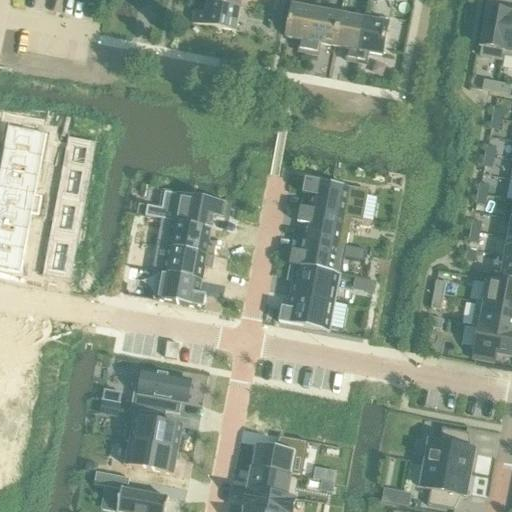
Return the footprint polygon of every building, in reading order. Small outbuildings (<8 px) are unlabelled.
[(240,9),(241,0),(209,0),(209,2),(240,9)] [(283,17),(286,1),(279,0),(275,0),(273,15),(283,17)] [(236,32),(240,9),(209,2),(206,17),(195,15),(193,24),(236,32)] [(309,55),(317,13),(293,8),(287,39),(302,42),(299,53),(309,55)] [(317,13),(309,55),(318,57),(320,45),(334,48),(341,17),(342,10),(331,8),(330,15),(317,13)] [(488,11),(479,58),(501,62),(502,58),(510,15),(488,11)] [(280,32),(283,17),(273,15),(270,30),(280,32)] [(511,59),(511,15),(510,15),(502,58),(511,59)] [(356,64),(364,22),(341,17),(334,48),(349,51),(347,62),(356,64)] [(364,22),(356,64),(365,66),(368,54),(382,57),(390,20),(379,18),(377,24),(364,22)] [(482,92),(495,94),(497,84),(484,82),(482,92)] [(497,84),(495,94),(509,97),(511,87),(497,84)] [(495,110),(493,120),(501,122),(503,112),(495,110)] [(499,133),(501,122),(493,120),(491,131),(499,133)] [(8,128),(3,151),(42,158),(46,135),(33,132),(34,128),(22,126),(22,130),(8,128)] [(486,158),(494,160),(496,149),(488,148),(486,158)] [(75,149),(72,164),(83,166),(86,151),(75,149)] [(3,151),(0,169),(0,171),(38,178),(42,158),(3,151)] [(492,170),(494,160),(486,158),(484,169),(492,170)] [(0,171),(0,189),(41,197),(41,196),(35,195),(38,178),(0,171)] [(70,173),(68,184),(80,186),(82,175),(70,173)] [(306,181),(303,196),(311,197),(308,211),(308,212),(351,220),(351,221),(372,225),(372,223),(363,221),(368,192),(333,185),(333,184),(331,183),(331,186),(306,181)] [(68,184),(66,195),(77,197),(80,186),(68,184)] [(478,196),(487,198),(489,187),(480,185),(478,196)] [(0,189),(0,208),(32,214),(38,215),(41,197),(0,189)] [(147,207),(145,219),(161,221),(211,230),(212,227),(213,227),(213,226),(212,226),(213,220),(214,221),(214,219),(213,219),(214,217),(221,218),(224,205),(165,194),(162,210),(147,207)] [(485,208),(487,198),(478,196),(476,206),(485,208)] [(0,208),(0,227),(28,233),(32,214),(0,208)] [(65,208),(63,219),(73,221),(75,210),(65,208)] [(300,209),(297,224),(305,226),(303,240),(346,248),(351,221),(351,220),(308,212),(308,211),(300,209)] [(63,219),(61,231),(71,232),(73,221),(63,219)] [(161,221),(156,247),(214,258),(214,257),(211,256),(213,244),(209,243),(211,230),(161,221)] [(471,234),(480,235),(482,225),(473,223),(471,234)] [(0,227),(0,246),(25,251),(28,233),(0,227)] [(478,246),(480,235),(471,234),(469,244),(478,246)] [(292,253),(289,268),(341,277),(344,260),(364,263),(366,252),(346,248),(303,240),(300,254),(292,253)] [(0,246),(0,271),(8,273),(8,272),(26,276),(31,253),(25,251),(0,246)] [(57,246),(55,259),(66,261),(68,248),(57,246)] [(156,247),(151,273),(158,274),(201,282),(204,269),(211,271),(214,258),(156,247)] [(468,252),(466,263),(474,265),(476,254),(468,252)] [(55,259),(52,271),(63,273),(66,261),(55,259)] [(511,281),(511,260),(506,260),(502,279),(511,281)] [(289,268),(287,283),(294,284),(292,297),(335,305),(341,277),(289,268)] [(158,274),(153,301),(204,311),(207,297),(199,296),(201,282),(158,274)] [(433,296),(443,298),(446,284),(436,282),(433,296)] [(485,282),(480,305),(511,311),(511,287),(489,283),(485,282)] [(441,312),(443,298),(433,296),(431,310),(441,312)] [(282,309),(279,325),(330,334),(335,305),(292,297),(290,310),(282,309)] [(471,327),(476,328),(511,334),(511,311),(480,305),(475,304),(471,327)] [(429,319),(427,328),(441,331),(443,321),(429,319)] [(511,358),(511,334),(476,328),(471,351),(476,352),(475,360),(494,364),(496,355),(511,358)] [(0,348),(0,371),(28,378),(32,378),(36,356),(28,354),(30,344),(12,340),(10,350),(0,348)] [(167,344),(165,360),(176,361),(179,346),(167,344)] [(0,371),(0,405),(22,410),(28,378),(0,371)] [(131,406),(131,408),(166,414),(179,417),(179,415),(176,415),(178,404),(186,406),(191,382),(168,378),(168,377),(167,377),(167,378),(159,376),(159,375),(158,375),(158,376),(144,373),(143,376),(137,375),(137,376),(140,377),(135,407),(131,406)] [(101,401),(101,402),(119,406),(121,395),(104,392),(103,402),(101,401)] [(265,398),(260,422),(283,426),(281,438),(303,442),(310,406),(265,398)] [(0,438),(15,442),(22,410),(0,405),(0,438)] [(131,408),(124,443),(130,444),(178,453),(182,430),(164,426),(166,414),(131,408)] [(430,443),(425,467),(470,475),(474,452),(466,450),(469,435),(442,430),(439,445),(430,443)] [(0,472),(9,474),(15,442),(0,438),(0,472)] [(256,447),(252,470),(291,477),(291,478),(301,480),(301,479),(308,444),(278,438),(276,451),(256,447)] [(130,444),(126,468),(173,477),(178,453),(130,444)] [(425,467),(421,491),(430,492),(427,507),(453,511),(454,511),(457,497),(465,498),(470,475),(425,467)] [(252,470),(248,491),(287,498),(291,478),(291,477),(252,470)] [(0,505),(2,506),(9,474),(0,472),(0,505)] [(96,474),(94,487),(121,492),(117,511),(166,511),(169,501),(127,493),(130,481),(96,474)] [(322,483),(320,493),(332,495),(334,485),(322,483)] [(248,491),(243,511),(293,511),(295,500),(287,498),(248,491)] [(399,493),(397,506),(409,508),(412,495),(399,493)]
